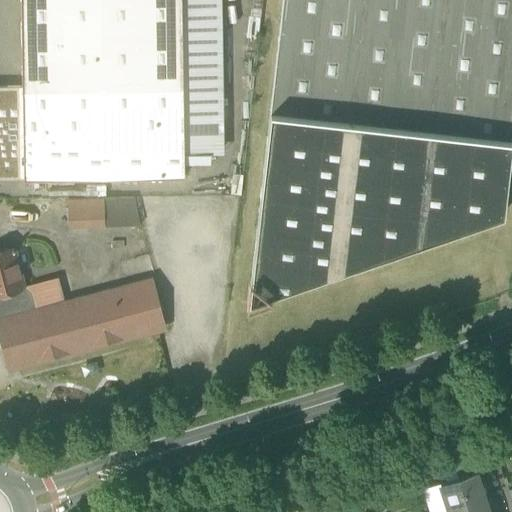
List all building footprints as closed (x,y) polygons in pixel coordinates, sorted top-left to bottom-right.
[(19,0),(21,86),(22,178),(183,176),(182,154),(180,0),(19,0)] [(180,0),(182,154),(222,153),(219,0),(180,0)] [(511,0),(281,0),(269,111),(510,139),(511,122),(511,0)] [(0,178),(22,178),(21,86),(0,86),(0,178)] [(502,214),(510,139),(269,111),(248,300),(502,214)] [(67,199),(68,227),(140,225),(134,197),(67,199)] [(0,294),(18,290),(22,284),(13,251),(7,248),(0,249),(0,294)] [(37,291),(32,293),(37,310),(64,303),(57,279),(35,285),(37,291)] [(4,319),(16,367),(163,328),(163,326),(151,280),(64,303),(37,310),(4,319)] [(0,305),(4,319),(37,310),(32,293),(31,290),(22,284),(18,290),(0,294),(0,305)] [(16,367),(4,319),(0,320),(0,336),(9,369),(16,367)] [(494,452),(455,465),(459,477),(475,471),(498,464),(494,452)] [(439,483),(448,509),(483,497),(475,471),(459,477),(439,483)] [(437,511),(448,509),(439,483),(421,489),(428,511),(437,511)] [(297,508),(298,511),(338,511),(333,496),(297,508)] [(488,511),(483,497),(448,509),(448,511),(488,511)]
